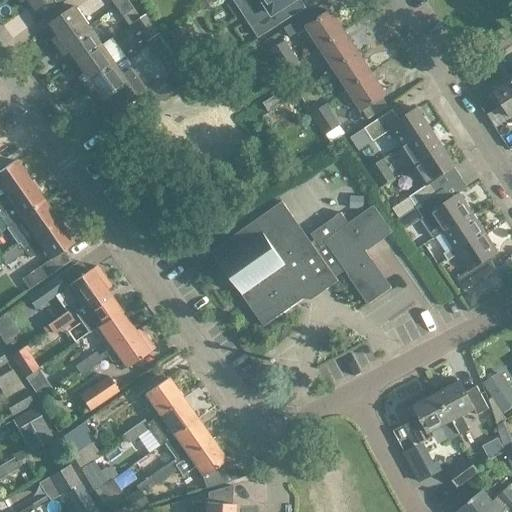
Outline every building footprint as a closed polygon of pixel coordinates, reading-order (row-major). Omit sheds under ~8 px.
[(18,0),(21,4),(25,0),(27,0),(35,11),(49,0),(18,0)] [(134,9),(127,0),(126,0),(116,7),(123,17),(134,9)] [(251,0),(263,19),(252,26),(259,37),(285,20),(279,10),(293,0),(251,0)] [(58,49),(89,27),(75,7),(50,25),(58,36),(52,41),(58,49)] [(305,27),(319,48),(343,33),(329,11),(312,22),(305,27)] [(289,38),(305,27),(312,22),(306,14),(283,29),(289,38)] [(141,32),(148,42),(159,34),(152,25),(141,32)] [(89,27),(58,49),(63,56),(69,52),(78,63),(102,46),(89,27)] [(181,31),(166,31),(165,43),(180,44),(181,31)] [(356,53),(343,33),(319,48),(333,69),(356,53)] [(159,34),(148,42),(155,51),(165,44),(159,34)] [(275,62),(292,51),(285,41),(268,52),(275,62)] [(102,46),(78,63),(85,74),(79,79),(84,86),(115,64),(102,46)] [(292,51),(275,62),(281,72),(298,61),(292,51)] [(370,74),(356,53),(333,69),(347,90),(370,74)] [(126,56),(115,64),(84,86),(90,94),(96,89),(105,101),(107,99),(117,113),(150,89),(126,56)] [(183,66),(164,80),(173,93),(193,79),(183,66)] [(208,71),(195,80),(201,89),(214,80),(208,71)] [(384,95),(370,74),(347,90),(361,111),(384,95)] [(511,118),(511,80),(494,92),(494,93),(490,96),(498,109),(503,106),(511,119),(511,118)] [(282,90),(262,103),(267,111),(288,98),(282,90)] [(316,126),(333,115),(327,105),(310,116),(316,126)] [(399,148),(429,128),(415,108),(397,120),(391,110),(362,129),(371,142),(388,131),(399,148)] [(333,115),(316,126),(323,136),(340,125),(333,115)] [(399,148),(412,167),(423,159),(441,147),(429,128),(399,148)] [(454,167),(441,147),(423,159),(412,167),(425,187),(409,197),(409,198),(392,209),(398,218),(414,208),(436,194),(429,184),(454,167)] [(386,184),(395,178),(383,159),(371,167),(377,176),(380,174),(386,184)] [(0,170),(0,201),(28,182),(13,161),(0,170)] [(28,182),(0,201),(0,232),(6,228),(6,229),(43,203),(28,182)] [(448,230),(471,214),(458,194),(443,204),(436,194),(414,208),(421,218),(419,220),(433,240),(436,238),(448,230)] [(310,243),(281,202),(210,252),(263,327),(316,289),(324,290),(346,274),(367,304),(390,288),(364,251),(391,232),(372,206),(348,223),(340,212),(310,234),(314,240),(310,243)] [(57,223),(43,203),(6,229),(14,239),(13,240),(17,246),(19,244),(22,248),(57,223)] [(444,255),(445,258),(483,233),(471,214),(448,230),(436,238),(446,254),(444,255)] [(71,243),(57,223),(22,248),(25,251),(23,253),(28,260),(42,250),(49,259),(71,243)] [(483,233),(445,258),(448,261),(456,255),(467,272),(460,277),(467,287),(493,270),(486,259),(496,253),(483,233)] [(25,251),(22,248),(19,244),(17,246),(9,251),(15,258),(23,253),(25,251)] [(0,257),(5,265),(15,258),(9,251),(0,257)] [(28,291),(69,262),(61,251),(21,280),(28,291)] [(22,275),(46,260),(41,252),(17,267),(22,275)] [(79,308),(82,306),(109,287),(95,267),(64,288),(79,308)] [(55,277),(26,298),(35,311),(57,295),(64,290),(63,289),(55,277)] [(82,306),(97,327),(120,311),(106,290),(109,287),(82,306)] [(93,330),(108,351),(135,331),(120,311),(97,327),(93,330)] [(7,312),(0,316),(0,333),(14,324),(7,312)] [(67,312),(56,319),(62,327),(72,319),(67,312)] [(51,334),(62,327),(56,319),(46,326),(51,334)] [(143,335),(139,338),(135,331),(108,351),(104,353),(107,357),(111,363),(118,358),(126,368),(153,349),(143,335)] [(16,340),(4,343),(8,359),(20,356),(16,340)] [(90,368),(107,357),(104,353),(98,357),(95,353),(85,360),(90,368)] [(81,374),(90,368),(85,360),(76,366),(81,374)] [(31,390),(32,389),(44,381),(37,371),(25,379),(24,379),(31,390)] [(511,389),(509,385),(500,372),(482,384),(501,411),(503,414),(511,407),(511,389)] [(89,412),(118,392),(107,376),(78,396),(89,412)] [(144,395),(159,416),(183,399),(168,378),(144,395)] [(460,382),(437,394),(460,436),(469,431),(461,416),(473,410),(476,415),(488,409),(477,387),(465,393),(460,382)] [(11,417),(34,404),(25,389),(2,402),(11,417)] [(413,406),(419,418),(409,423),(421,445),(432,439),(429,434),(441,427),(449,442),(460,436),(437,394),(413,406)] [(183,399),(159,416),(146,426),(148,429),(160,446),(163,444),(197,420),(183,399)] [(11,421),(30,454),(53,440),(34,407),(11,421)] [(174,466),(211,440),(197,420),(163,444),(174,460),(171,462),(174,466)] [(143,422),(133,429),(139,436),(148,429),(146,426),(143,422)] [(511,472),(511,471),(511,443),(505,422),(496,424),(506,456),(511,472)] [(72,457),(81,471),(93,462),(93,461),(87,465),(85,463),(83,464),(76,452),(94,441),(83,423),(61,437),(73,456),(72,457)] [(129,443),(139,436),(133,429),(124,435),(129,443)] [(489,460),(504,452),(497,439),(483,447),(489,460)] [(226,461),(211,440),(174,466),(176,470),(180,475),(193,466),(202,478),(226,461)] [(421,450),(406,459),(422,487),(441,476),(436,468),(432,470),(421,450)] [(145,461),(150,471),(170,461),(165,451),(145,461)] [(13,458),(0,466),(5,475),(9,472),(9,473),(18,467),(13,458)] [(457,489),(479,473),(468,458),(447,474),(457,489)] [(29,468),(35,481),(53,473),(46,459),(29,468)] [(106,483),(93,462),(81,471),(94,492),(106,483)] [(176,470),(174,466),(171,462),(161,469),(167,477),(176,470)] [(79,483),(69,465),(54,473),(65,492),(79,483)] [(157,483),(167,477),(161,469),(152,475),(157,483)] [(106,483),(94,492),(103,505),(121,494),(112,480),(106,483)] [(458,511),(494,511),(511,498),(511,484),(492,501),(483,489),(457,510),(458,511)] [(231,505),(232,486),(232,485),(207,492),(207,493),(207,503),(231,505)] [(107,511),(126,511),(147,504),(139,490),(107,511)] [(511,511),(511,498),(494,511),(511,511)] [(190,511),(232,511),(233,505),(231,505),(207,503),(191,502),(190,511)]
